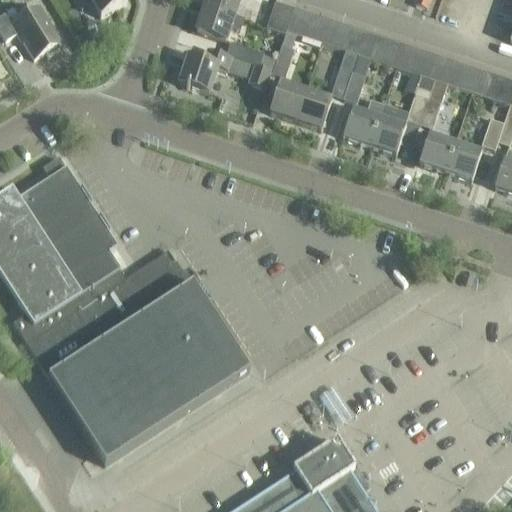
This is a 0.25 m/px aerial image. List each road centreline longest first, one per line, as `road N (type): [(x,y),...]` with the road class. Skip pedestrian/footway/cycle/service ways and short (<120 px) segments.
road 1 (residential): [(511,249),(120,119)]
road 2 (residential): [(511,65),(321,0)]
road 3 (residential): [(0,140),(71,107),(120,119)]
road 4 (residential): [(120,119),(156,0)]
